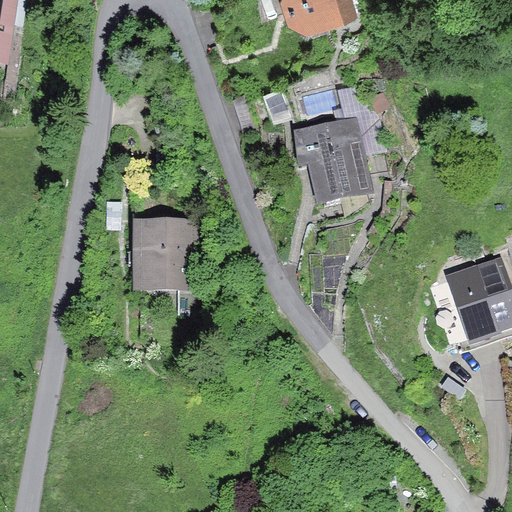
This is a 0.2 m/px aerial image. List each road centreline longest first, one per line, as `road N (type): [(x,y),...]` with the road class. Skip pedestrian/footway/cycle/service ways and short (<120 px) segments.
road 1 (residential): [(175,0),(217,97),(266,267),(467,511)]
road 2 (residential): [(26,511),(119,0)]
